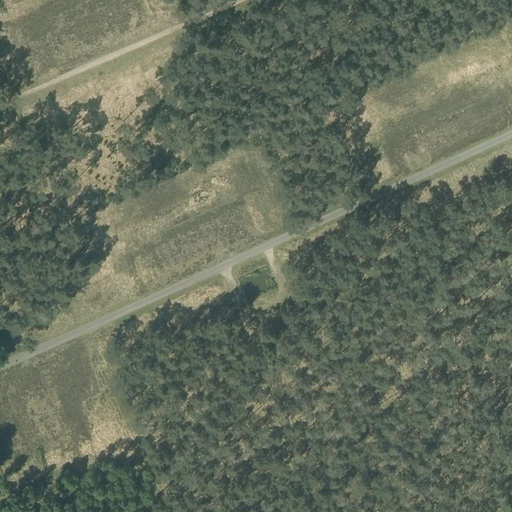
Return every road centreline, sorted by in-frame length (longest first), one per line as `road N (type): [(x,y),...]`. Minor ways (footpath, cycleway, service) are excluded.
road 1 (track): [(0,364),(511,131)]
road 2 (track): [(223,0),(0,100)]
